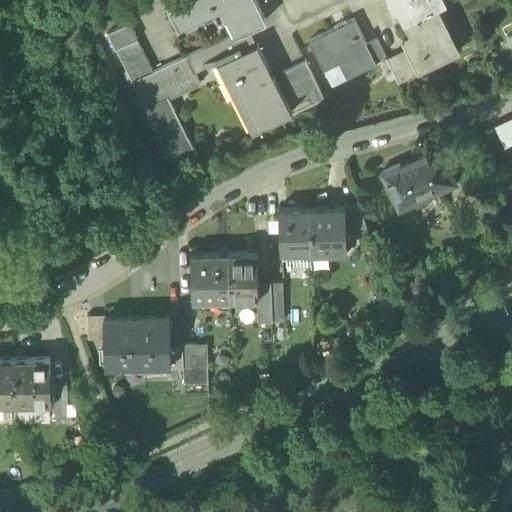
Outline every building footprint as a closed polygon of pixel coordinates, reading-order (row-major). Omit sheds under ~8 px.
[(229,5),(243,33),(249,30),(266,21),(255,0),(195,0),(169,13),(178,31),(221,9),(229,5)] [(393,1),(404,24),(438,7),(447,3),(445,0),(388,0),(389,2),(393,1)] [(229,5),(221,9),(235,37),(243,33),(229,5)] [(451,34),(438,7),(404,24),(414,43),(405,47),(418,74),(455,55),(446,36),(451,34)] [(350,57),(359,73),(377,64),(367,45),(354,20),(310,43),(325,71),(339,63),(350,57)] [(107,40),(115,56),(116,56),(137,45),(138,45),(130,29),(130,28),(107,40)] [(211,49),(219,65),(257,46),(249,30),(243,33),(235,37),(211,49)] [(377,64),(387,59),(377,39),(367,45),(377,64)] [(116,56),(132,88),(153,77),(137,45),(116,56)] [(219,65),(254,135),(292,115),(275,81),(274,81),(270,73),(271,72),(257,45),(257,46),(219,65)] [(187,60),(195,76),(219,65),(211,49),(187,60)] [(400,52),(387,59),(399,83),(413,77),(400,52)] [(350,57),(339,63),(347,79),(359,73),(350,57)] [(132,88),(145,114),(169,103),(201,87),(195,76),(187,60),(153,77),(132,88)] [(306,62),(294,68),(306,95),(312,106),(324,100),(306,62)] [(333,87),(347,79),(339,63),(325,71),(333,87)] [(296,100),(306,95),(294,68),(283,74),(296,100)] [(145,114),(174,173),(198,161),(169,103),(145,114)] [(511,119),(496,127),(505,147),(511,143),(511,119)] [(383,172),(400,209),(457,182),(441,147),(402,166),(401,163),(383,172)] [(511,168),(502,174),(506,184),(511,181),(511,168)] [(346,206),(347,227),(367,226),(359,203),(345,203),(345,206),(346,206)] [(345,206),(310,207),(311,251),(312,252),(347,251),(347,227),(346,206),(345,206)] [(286,252),(311,251),(310,207),(280,208),(282,252),(286,252)] [(257,250),(230,251),(231,293),(231,299),(257,298),(259,298),(258,282),(257,250)] [(217,293),(231,293),(230,251),(191,252),(193,300),(217,299),(217,293)] [(312,265),(312,252),(311,251),(286,252),(287,266),(312,265)] [(258,322),(272,321),(271,281),(258,282),(259,298),(257,298),(258,322)] [(283,281),(271,281),(272,321),(285,321),(283,281)] [(87,315),(88,340),(104,339),(104,318),(105,318),(105,314),(87,315)] [(104,339),(105,366),(126,365),(126,362),(143,361),(143,364),(171,364),(171,363),(170,345),(169,316),(105,318),(104,318),(104,339)] [(171,369),(184,368),(183,344),(170,345),(171,363),(171,364),(171,369)] [(207,344),(183,344),(184,368),(208,367),(207,344)] [(51,358),(14,359),(16,405),(50,404),(53,404),(52,384),(51,358)] [(0,406),(4,406),(16,405),(14,359),(0,359),(0,406)] [(209,384),(208,367),(184,368),(184,385),(209,384)] [(52,407),(56,416),(68,416),(67,384),(52,384),(53,404),(50,404),(52,407)] [(52,407),(50,404),(16,405),(16,413),(52,411),(52,407)]
